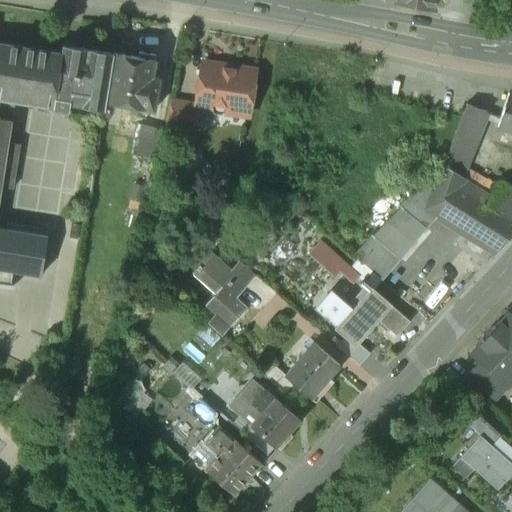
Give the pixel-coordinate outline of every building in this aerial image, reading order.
[(397,0),(398,2),(434,9),(435,0),(397,0)] [(22,48),(4,45),(4,46),(0,45),(0,190),(0,189),(12,191),(19,146),(7,144),(13,102),(51,108),(51,110),(68,112),(69,106),(103,111),(105,103),(112,55),(61,47),(60,55),(22,49),(22,48)] [(137,59),(112,55),(105,103),(152,112),(157,81),(150,80),(154,56),(138,54),(137,59)] [(255,73),(202,64),(199,81),(196,84),(195,90),(197,93),(195,107),(194,109),(197,109),(210,111),(210,112),(213,116),(220,117),(223,114),(224,113),(246,117),(249,100),(251,100),(255,73)] [(511,95),(508,94),(500,118),(500,119),(501,120),(498,127),(511,131),(511,95)] [(195,107),(170,103),(163,129),(193,134),(197,109),(194,109),(195,107)] [(500,118),(466,105),(442,166),(462,179),(483,122),(498,127),(501,120),(500,119),(500,118)] [(164,132),(141,126),(134,154),(157,160),(164,132)] [(462,179),(442,166),(435,185),(425,210),(437,217),(496,255),(511,235),(511,210),(466,181),(462,179)] [(503,186),(474,168),(466,181),(511,210),(511,196),(501,190),(503,186)] [(428,181),(373,238),(355,258),(361,264),(382,282),(437,217),(425,210),(435,185),(428,181)] [(0,271),(11,273),(40,278),(46,238),(0,230),(0,271)] [(231,272),(210,254),(191,276),(214,296),(204,307),(214,316),(229,329),(247,309),(237,300),(248,286),(231,272)] [(255,277),(239,263),(231,272),(248,286),(255,277)] [(382,282),(361,264),(351,274),(360,282),(365,286),(366,285),(374,292),(382,282)] [(11,273),(0,271),(0,286),(11,289),(11,288),(9,287),(11,273)] [(347,307),(331,294),(316,310),(333,325),(330,328),(356,350),(379,323),(396,338),(409,323),(374,292),(366,285),(365,286),(360,282),(359,283),(364,288),(347,307)] [(229,329),(214,316),(206,325),(222,338),(229,329)] [(511,319),(508,316),(490,336),(511,356),(511,319)] [(511,383),(511,356),(490,336),(472,356),(481,364),(507,389),(511,383)] [(314,345),(285,378),(315,404),(333,383),(329,380),(340,367),(314,345)] [(507,389),(481,364),(467,379),(493,403),(507,389)] [(449,370),(439,380),(448,388),(457,378),(449,370)] [(253,381),(229,408),(240,418),(247,424),(252,427),(260,418),(248,407),(263,390),(253,381)] [(299,422),(263,390),(248,407),(260,418),(252,427),(275,448),(276,448),(277,447),(280,451),(292,438),(288,434),(299,422)] [(240,418),(232,427),(239,432),(247,424),(240,418)] [(479,436),(494,450),(501,442),(475,419),(465,431),(475,439),(479,436)] [(252,427),(247,424),(239,432),(267,457),(272,451),(275,448),(252,427)] [(234,441),(218,427),(205,443),(220,457),(206,472),(234,496),(261,464),(235,441),(234,441)] [(511,465),(494,450),(479,436),(475,439),(460,457),(496,489),(511,471),(511,465)] [(466,511),(430,479),(401,511),(466,511)]
